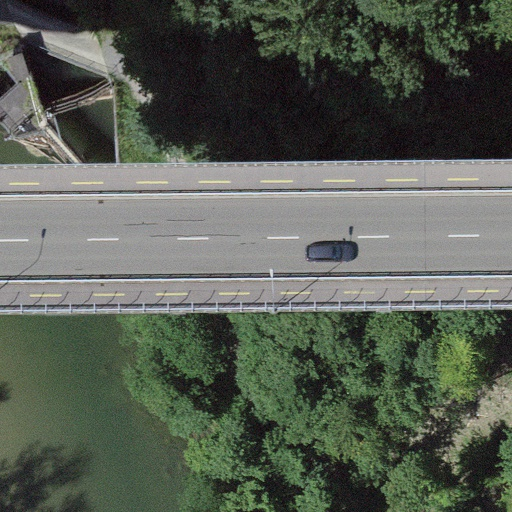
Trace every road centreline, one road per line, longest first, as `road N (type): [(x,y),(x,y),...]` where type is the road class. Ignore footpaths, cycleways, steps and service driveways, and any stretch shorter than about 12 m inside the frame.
road 1 (track): [(0,4),(104,50),(164,134),(261,410),(312,511)]
road 2 (primary): [(511,233),(0,240)]
